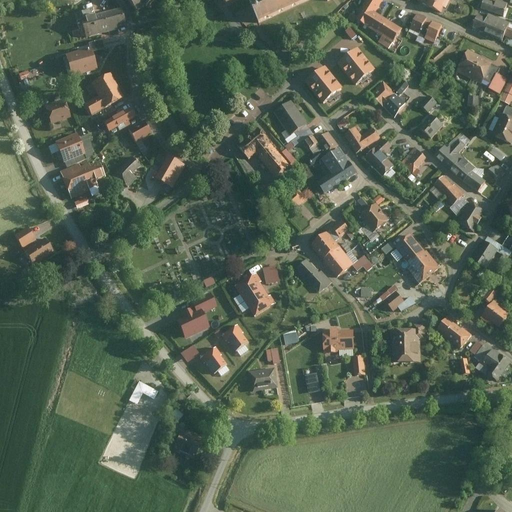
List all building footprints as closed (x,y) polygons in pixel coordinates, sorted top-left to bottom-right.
[(156,0),(126,0),(137,14),(156,0)] [(259,0),(251,4),(261,24),(314,0),(259,0)] [(374,15),(382,2),(379,0),(369,0),(357,21),(366,27),(374,15)] [(451,0),(428,0),(431,1),(428,8),(442,14),(445,7),(448,8),(451,0)] [(497,5),(483,1),(480,11),(505,19),(509,5),(498,2),(497,5)] [(455,10),(463,13),(465,6),(458,3),(455,10)] [(87,41),(116,33),(114,27),(124,25),(120,10),(94,17),(93,13),(80,16),(87,41)] [(382,37),(389,23),(374,15),(366,27),(382,37)] [(486,22),(477,18),(473,28),(488,35),(496,19),(489,16),(486,22)] [(426,22),(417,18),(411,31),(420,35),(426,22)] [(511,32),(507,31),(509,25),(496,19),(488,35),(502,41),(504,38),(511,41),(511,32)] [(390,51),(401,30),(389,23),(382,37),(378,44),(390,51)] [(442,28),(434,24),(427,39),(435,43),(442,28)] [(352,27),(346,30),(352,40),(358,36),(352,27)] [(104,52),(102,44),(91,46),(92,54),(104,52)] [(358,47),(338,64),(356,86),(376,70),(358,47)] [(494,63),(466,48),(452,75),(481,90),(485,81),(492,67),(494,63)] [(92,54),(91,52),(65,60),(71,80),(97,73),(92,54)] [(491,84),(499,71),(492,67),(485,81),(491,84)] [(21,80),(31,78),(29,71),(20,73),(21,80)] [(91,119),(122,102),(108,78),(90,88),(97,101),(85,108),(91,119)] [(359,94),(346,78),(332,89),(329,86),(313,99),(328,118),(359,94)] [(511,104),(511,100),(511,78),(511,79),(502,100),(511,104)] [(395,97),(383,85),(372,94),(384,108),(395,97)] [(429,115),(437,104),(427,96),(418,107),(429,115)] [(404,105),(395,97),(384,108),(395,118),(404,105)] [(478,98),(468,98),(468,109),(478,109),(478,98)] [(64,103),(44,110),(50,127),(70,120),(64,103)] [(307,126),(291,104),(275,115),(290,138),(307,126)] [(139,115),(133,105),(112,119),(118,128),(139,115)] [(511,118),(511,111),(506,108),(503,113),(511,118)] [(511,146),(511,145),(511,118),(503,113),(491,135),(511,146)] [(347,119),(338,124),(342,130),(351,125),(347,119)] [(431,141),(443,128),(431,119),(421,131),(431,141)] [(150,137),(142,125),(127,134),(135,147),(150,137)] [(358,155),(380,140),(373,131),(363,138),(357,130),(345,138),(358,155)] [(259,133),(237,150),(248,165),(257,158),(274,180),(288,169),(259,133)] [(74,161),(84,157),(75,135),(55,144),(64,166),(74,161)] [(337,149),(328,135),(317,143),(313,138),(305,144),(311,152),(322,144),(329,154),(337,149)] [(394,151),(385,142),(365,161),(383,179),(394,169),(385,160),(394,151)] [(465,147),(460,143),(453,150),(446,144),(434,157),(450,172),(462,160),(457,156),(465,147)] [(357,176),(340,152),(324,163),(334,177),(320,187),(326,197),(357,176)] [(94,159),(92,154),(84,157),(74,161),(76,166),(94,159)] [(426,162),(417,154),(408,164),(417,172),(426,162)] [(184,166),(167,158),(155,182),(172,191),(184,166)] [(132,178),(141,169),(132,160),(114,179),(128,191),(136,182),(132,178)] [(475,171),(464,162),(454,173),(463,182),(471,190),(479,192),(488,184),(480,179),(484,172),(475,171)] [(80,165),(59,173),(70,200),(96,190),(94,184),(104,180),(100,169),(91,173),(89,166),(82,169),(80,165)] [(488,170),(492,180),(504,175),(500,165),(488,170)] [(452,210),(466,198),(456,187),(452,190),(443,180),(433,188),(452,210)] [(308,203),(297,190),(284,200),(294,213),(308,203)] [(381,196),(375,201),(379,206),(385,201),(381,196)] [(75,202),(78,209),(90,205),(87,197),(75,202)] [(476,206),(470,203),(459,224),(473,231),(481,213),(474,210),(476,206)] [(391,224),(377,208),(361,221),(375,237),(391,224)] [(349,233),(344,228),(337,234),(342,239),(349,233)] [(38,245),(27,230),(13,240),(24,255),(38,245)] [(341,252),(329,236),(313,248),(326,264),(341,252)] [(425,255),(412,238),(396,250),(413,273),(422,266),(418,261),(425,255)] [(53,254),(44,241),(38,245),(24,255),(33,268),(53,254)] [(486,272),(498,253),(484,244),(472,263),(486,272)] [(353,267),(341,252),(326,264),(339,279),(353,267)] [(440,271),(428,254),(418,261),(422,266),(413,273),(422,284),(440,271)] [(369,263),(365,258),(353,268),(357,273),(369,263)] [(319,276),(308,263),(299,271),(321,297),(334,286),(323,273),(319,276)] [(254,291),(250,285),(238,294),(245,304),(254,297),(250,293),(254,291)] [(373,297),(373,288),(362,288),(362,297),(373,297)] [(496,296),(491,292),(485,301),(490,304),(496,296)] [(404,305),(396,294),(386,302),(394,313),(404,305)] [(245,304),(253,313),(265,303),(262,299),(258,302),(254,297),(245,304)] [(500,331),(510,319),(501,313),(503,310),(495,304),(481,322),(493,331),(496,328),(500,331)] [(193,339),(216,325),(206,308),(183,322),(193,339)] [(462,333),(447,321),(436,334),(461,354),(474,338),(464,331),(462,333)] [(422,363),(421,340),(427,340),(426,328),(391,329),(393,364),(422,363)] [(339,332),(324,332),(325,354),(329,354),(329,357),(339,357),(339,352),(355,351),(355,335),(339,335),(339,332)] [(269,364),(281,362),(280,349),(267,350),(269,364)] [(497,384),(511,366),(492,352),(481,366),(488,371),(485,375),(497,384)] [(366,377),(363,358),(353,359),(355,378),(366,377)] [(274,370),(248,375),(252,395),(278,390),(274,370)] [(129,401),(138,405),(143,394),(155,400),(159,391),(139,381),(129,401)] [(177,410),(171,416),(178,422),(184,416),(177,410)] [(202,442),(180,433),(172,452),(195,461),(202,442)]
